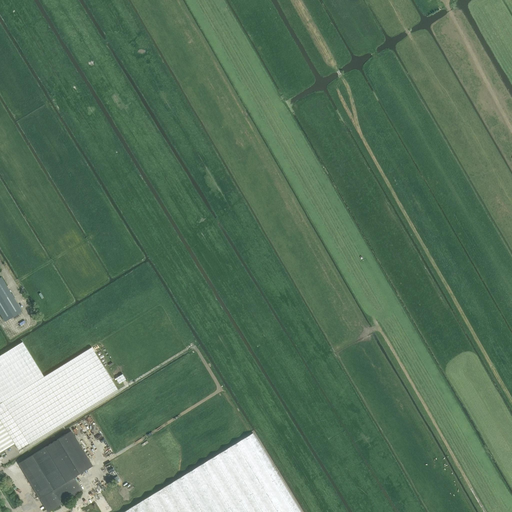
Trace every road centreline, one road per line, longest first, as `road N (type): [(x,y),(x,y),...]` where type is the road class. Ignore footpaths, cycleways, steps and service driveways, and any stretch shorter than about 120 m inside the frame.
road 1 (track): [(100,465),(217,391),(193,343),(21,451)]
road 2 (track): [(329,351),(379,329),(485,511)]
road 3 (track): [(445,0),(511,128)]
